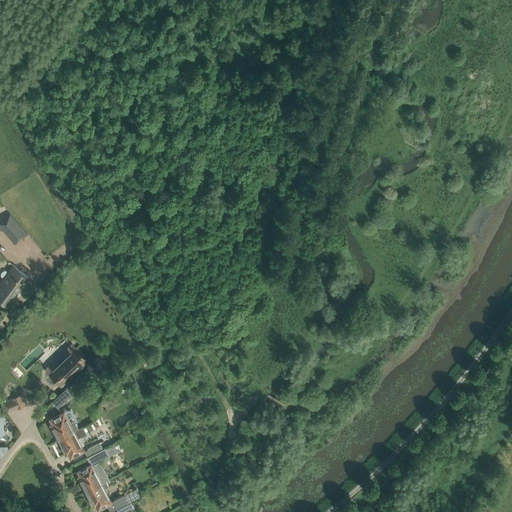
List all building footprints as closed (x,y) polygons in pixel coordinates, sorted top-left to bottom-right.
[(28,233),(10,213),(0,221),(0,228),(1,230),(3,229),(15,243),(22,236),(23,237),(28,233)] [(0,300),(6,305),(29,276),(14,265),(9,272),(8,271),(7,270),(5,270),(4,270),(3,271),(2,272),(1,273),(1,274),(1,275),(2,276),(3,277),(2,279),(3,280),(1,283),(0,282),(0,300)] [(61,384),(62,385),(87,360),(76,349),(67,358),(64,354),(56,361),(58,363),(49,372),(58,381),(59,380),(62,383),(61,384)] [(67,387),(52,401),(56,405),(58,407),(72,393),(67,387)] [(20,394),(13,398),(18,408),(25,405),(20,394)] [(79,428),(76,422),(71,425),(64,411),(50,418),(53,423),(50,424),(58,438),(74,430),(79,428)] [(78,437),(86,433),(83,426),(79,428),(74,430),(58,438),(66,453),(68,452),(70,456),(84,449),(78,437)] [(87,456),(103,448),(100,441),(88,448),(89,449),(84,451),(87,456)] [(91,463),(78,470),(80,475),(78,476),(86,491),(106,480),(109,478),(100,461),(109,456),(105,447),(103,448),(87,456),(91,463)] [(106,480),(86,491),(94,505),(96,504),(98,509),(107,504),(110,511),(116,508),(130,500),(140,495),(136,488),(111,501),(104,488),(109,486),(106,480)] [(130,500),(116,508),(118,511),(126,511),(129,510),(129,511),(131,510),(131,509),(134,507),(130,500)]
